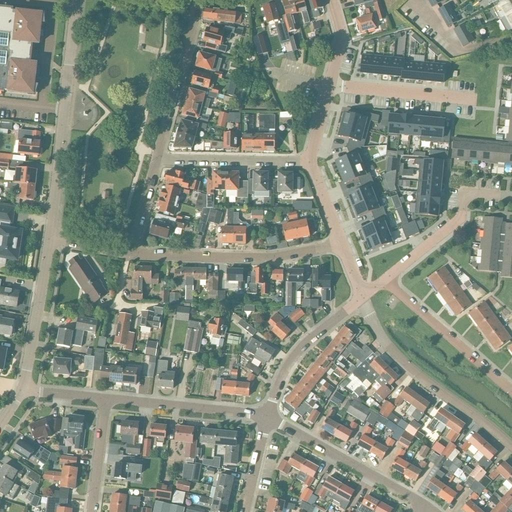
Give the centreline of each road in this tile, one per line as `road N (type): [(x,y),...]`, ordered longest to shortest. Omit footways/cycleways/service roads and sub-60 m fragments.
road 1 (residential): [(46,242),(75,0)]
road 2 (residential): [(511,450),(385,347),(355,302)]
road 3 (residential): [(131,253),(270,258),(339,241)]
road 4 (residential): [(425,505),(266,419)]
road 5 (residential): [(511,390),(386,281)]
road 6 (residential): [(159,160),(194,0)]
road 7 (residential): [(386,281),(446,229),(467,195),(511,199)]
road 8 (residential): [(266,419),(105,398)]
road 9 (residential): [(266,419),(289,360),(355,302)]
road 10 (residential): [(23,389),(46,242)]
road 11 (residential): [(307,159),(159,160)]
road 12 (residential): [(474,102),(330,85)]
